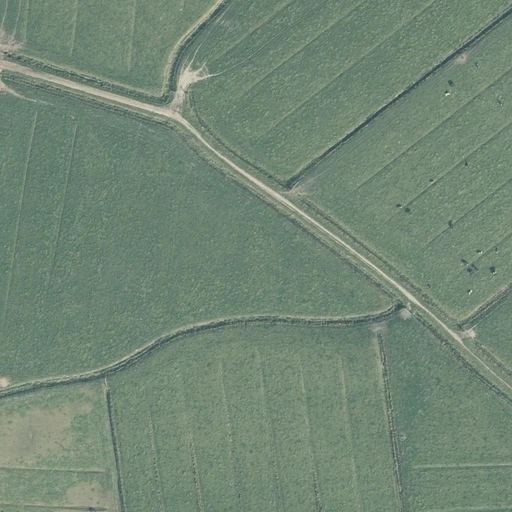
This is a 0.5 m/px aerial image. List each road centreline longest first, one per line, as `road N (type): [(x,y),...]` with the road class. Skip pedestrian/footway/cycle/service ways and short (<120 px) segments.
road 1 (track): [(511,391),(393,284),(181,122),(187,65),(240,0)]
road 2 (track): [(181,122),(0,67)]
